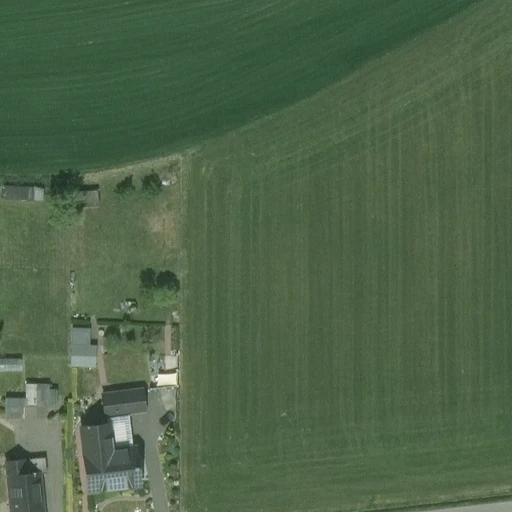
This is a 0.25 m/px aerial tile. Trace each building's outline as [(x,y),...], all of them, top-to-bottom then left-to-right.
[(3,198),(43,199),(43,186),(3,185),(3,198)] [(98,191),(81,191),(80,203),(97,203),(98,191)] [(90,345),(91,327),(72,326),(71,366),(96,367),(97,345),(90,345)] [(0,360),(0,369),(20,369),(20,360),(0,360)] [(27,384),(27,397),(6,397),(6,416),(26,416),(26,405),(58,405),(58,384),(27,384)] [(104,417),(106,417),(127,415),(144,413),(142,390),(102,395),(104,417)] [(127,415),(106,417),(107,425),(81,428),(88,492),(139,487),(135,449),(130,449),(127,415)] [(6,462),(7,477),(39,475),(46,474),(45,459),(6,462)] [(43,511),(39,475),(7,477),(10,511),(43,511)]
